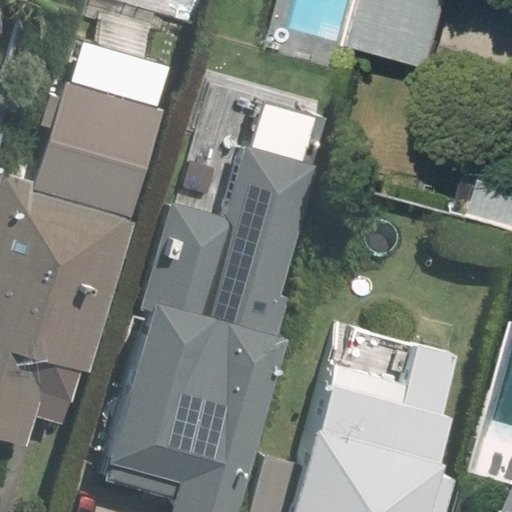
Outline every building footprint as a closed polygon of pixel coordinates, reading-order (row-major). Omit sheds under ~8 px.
[(457,0),(374,0),(362,47),(439,68),(457,0)] [(0,64),(13,18),(0,14),(0,64)] [(0,429),(61,448),(120,251),(125,252),(129,239),(141,196),(133,194),(148,144),(47,115),(33,160),(13,154),(0,197),(0,429)] [(309,141),(238,128),(225,200),(168,189),(121,447),(219,465),(240,351),(269,357),(309,141)] [(430,511),(462,345),(334,321),(297,511),(430,511)]
